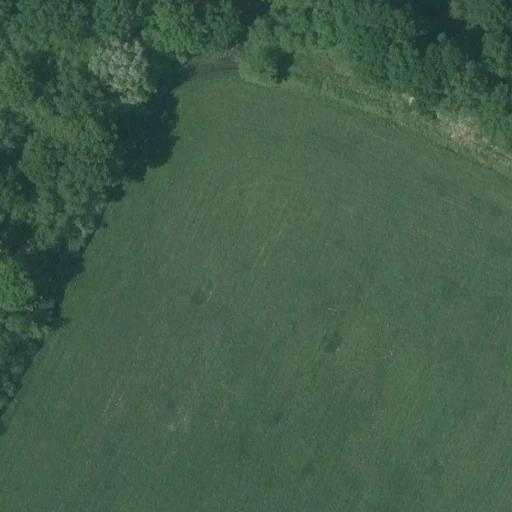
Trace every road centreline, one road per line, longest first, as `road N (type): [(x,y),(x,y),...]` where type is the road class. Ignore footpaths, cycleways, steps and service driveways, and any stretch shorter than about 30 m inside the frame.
road 1 (track): [(105,0),(510,154)]
road 2 (track): [(0,148),(13,48),(4,0)]
